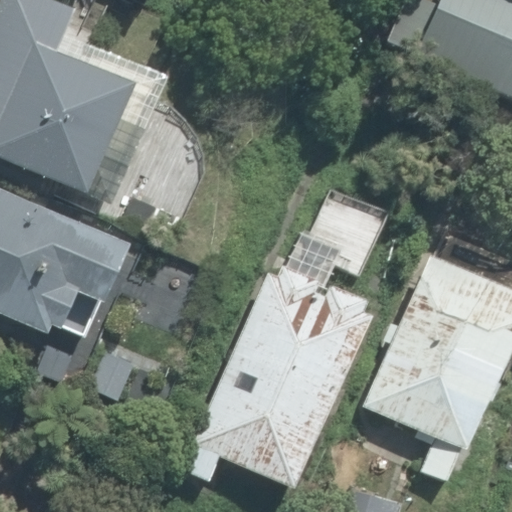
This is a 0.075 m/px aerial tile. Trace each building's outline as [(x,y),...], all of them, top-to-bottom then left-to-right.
[(83,194),(98,200),(143,83),(60,51),(77,6),(61,0),(0,0),(0,163),(83,195),(83,194)] [(409,60),(511,106),(511,0),(436,0),(433,8),(416,0),(404,0),(385,43),(411,55),(409,60)] [(0,318),(43,337),(47,329),(57,334),(73,299),(101,312),(131,244),(0,186),(0,318)] [(370,205),(322,194),(311,241),(329,245),(324,269),(353,276),(370,205)] [(416,473),(442,484),(456,451),(460,453),(511,333),(511,297),(424,260),(359,407),(431,438),(416,473)] [(215,459),(289,492),(367,320),(357,316),(362,305),(278,267),(273,278),(265,275),(188,446),(192,448),(181,472),(205,483),(215,459)] [(88,390),(114,401),(129,366),(103,355),(88,390)] [(384,511),(391,493),(339,475),(326,511),(384,511)]
